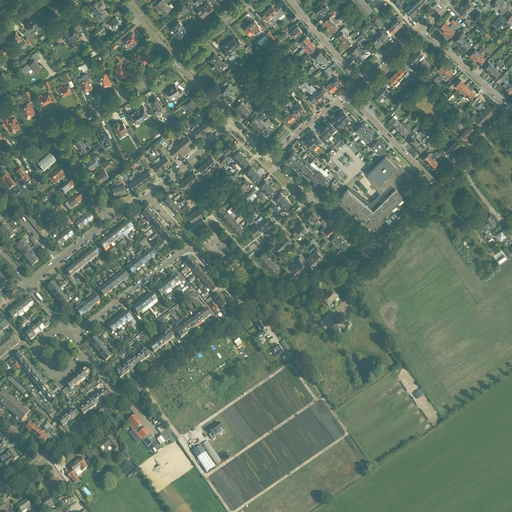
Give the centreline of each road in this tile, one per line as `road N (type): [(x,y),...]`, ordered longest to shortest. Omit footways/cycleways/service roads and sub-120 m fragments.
road 1 (tertiary): [(122,400),(246,306)]
road 2 (residential): [(72,338),(190,244)]
road 3 (residential): [(50,131),(177,61)]
road 4 (tertiary): [(246,306),(356,267),(376,251)]
road 5 (residential): [(439,190),(347,94)]
road 6 (residential): [(511,111),(419,25)]
road 7 (residential): [(218,275),(314,196)]
